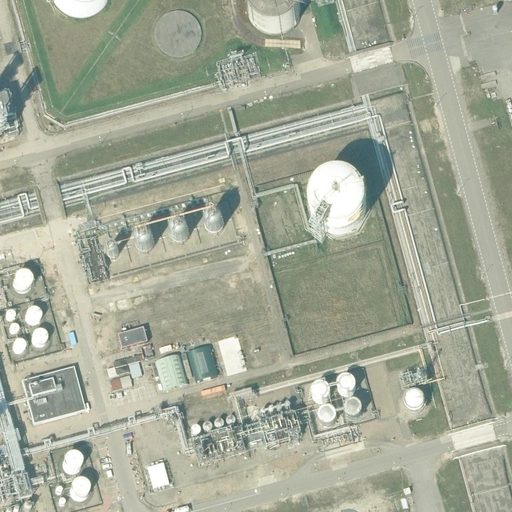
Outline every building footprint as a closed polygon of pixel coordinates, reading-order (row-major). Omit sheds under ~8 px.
[(51,0),(52,1),(56,8),(62,13),(69,16),(76,18),(84,17),(91,15),(98,11),(104,5),(106,0),(51,0)] [(301,16),(302,11),(302,6),(300,1),(299,0),(255,0),(255,1),(253,6),(253,10),(253,15),(254,19),(256,24),(259,27),(262,30),(268,33),(273,35),(276,35),(282,35),(286,34),(290,32),(294,29),(297,26),(300,21),(301,16)] [(0,127),(10,125),(3,101),(0,101),(0,127)] [(365,210),(365,205),(365,200),(363,195),(361,190),(357,185),(353,181),(348,178),(343,176),(336,176),(331,176),(326,177),(320,180),(316,183),(312,188),(308,193),(307,199),(306,205),(306,210),(308,216),(310,221),(314,226),(319,230),(323,232),(330,234),(335,235),(341,234),(348,232),(353,230),(357,226),(361,221),(363,216),(365,210)] [(222,228),(222,225),(222,222),(220,219),(218,217),(214,216),(211,217),(207,219),(206,220),(205,222),(205,225),(205,228),(207,231),(210,233),(213,234),(215,234),(217,233),(220,231),(222,228)] [(186,235),(186,233),(185,230),(183,227),(181,226),(178,225),(175,225),(172,227),(170,230),(169,233),(169,236),(171,239),(173,241),(177,242),(180,241),(183,239),(185,237),(186,235)] [(150,245),(150,242),(150,239),(148,237),(146,235),(144,234),(143,234),(139,234),(136,236),(134,239),(133,242),(134,245),(136,248),(138,250),(141,251),(145,250),(148,248),(150,245)] [(13,282),(13,286),(14,289),(17,292),(21,294),(25,293),(29,291),(31,287),(31,283),(29,279),(25,276),(22,276),(18,277),(15,279),(13,282)] [(26,316),(26,320),(29,323),(33,324),(37,323),(40,320),(40,317),(39,313),(37,311),(34,310),(30,310),(27,313),(26,316)] [(122,350),(147,343),(144,329),(118,336),(122,350)] [(32,337),(32,341),(33,345),(36,347),(40,348),(44,347),(46,343),(47,340),(45,336),(42,333),(38,333),(35,334),(32,337)] [(13,348),(14,351),(16,353),(19,354),(22,353),(24,351),(25,348),(24,345),(22,343),(19,342),(16,343),(14,345),(13,348)] [(210,348),(187,355),(196,384),(218,378),(210,348)] [(163,391),(188,385),(180,356),(156,362),(163,391)] [(115,369),(126,366),(125,360),(113,363),(115,369)] [(21,372),(25,365),(19,362),(15,368),(21,372)] [(33,426),(85,412),(73,369),(22,383),(33,426)] [(113,393),(132,388),(129,377),(110,383),(113,393)] [(359,391),(360,388),(359,385),(358,384),(356,382),(354,381),(351,382),(348,383),(347,385),(346,388),(347,391),(348,393),(350,394),(353,395),(355,395),(358,393),(359,391)] [(332,399),(332,396),(332,393),(330,391),(329,390),(328,389),(325,388),(322,389),(319,391),(318,393),(317,396),(317,398),(319,401),(322,403),(324,404),(327,404),(330,402),(332,399)] [(426,409),(426,405),(426,402),(424,398),(422,397),(420,396),(416,395),(414,395),(412,395),(410,396),(408,398),(407,399),(406,401),(405,403),(405,405),(405,408),(406,410),(407,412),(408,413),(410,414),(412,415),(416,416),(420,415),(422,414),(424,412),(426,409)] [(366,416),(366,413),(366,410),(364,408),(362,407),(360,406),(357,406),(355,408),(353,410),(352,413),(353,416),(354,418),(356,420),(358,420),(361,420),(364,418),(366,416)] [(337,421),(338,419),(337,416),(336,414),(334,412),(331,412),(329,412),(327,413),(325,416),(324,418),(325,421),(326,423),(328,425),(331,425),(333,425),(335,424),(337,421)] [(193,429),(201,426),(198,418),(190,422),(193,429)] [(66,463),(66,467),(69,470),(73,472),(77,471),(80,468),(81,464),(80,461),(78,459),(75,457),(71,457),(68,460),(66,463)] [(72,492),(72,496),(75,499),(79,501),(83,500),(86,497),(87,493),(86,490),(84,488),(81,486),(77,486),(74,488),(72,492)]
